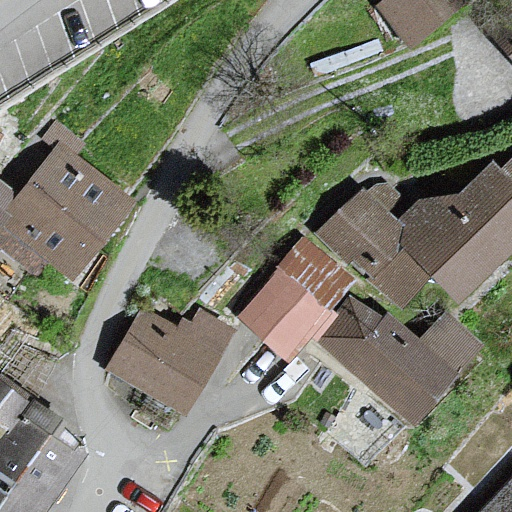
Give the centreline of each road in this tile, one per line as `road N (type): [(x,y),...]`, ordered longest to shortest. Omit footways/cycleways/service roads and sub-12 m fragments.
road 1 (residential): [(290,0),(196,130),(101,323),(91,400),(109,472),(89,511)]
road 2 (track): [(188,145),(231,140),(469,40)]
